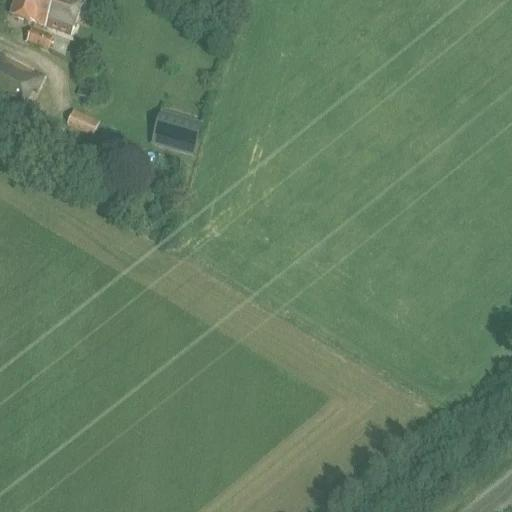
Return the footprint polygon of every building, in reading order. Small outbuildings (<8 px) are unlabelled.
[(72,37),(85,0),(18,0),(12,17),(35,26),(36,24),(72,37)] [(49,51),(54,38),(33,30),(28,44),(49,51)] [(37,93),(44,79),(0,56),(0,101),(26,115),(31,104),(27,102),(33,91),(37,93)] [(96,105),(107,81),(88,73),(78,97),(96,105)] [(94,139),(101,123),(75,111),(68,128),(94,139)] [(30,120),(20,139),(28,143),(37,123),(30,120)] [(194,157),(200,134),(161,122),(155,145),(194,157)]
